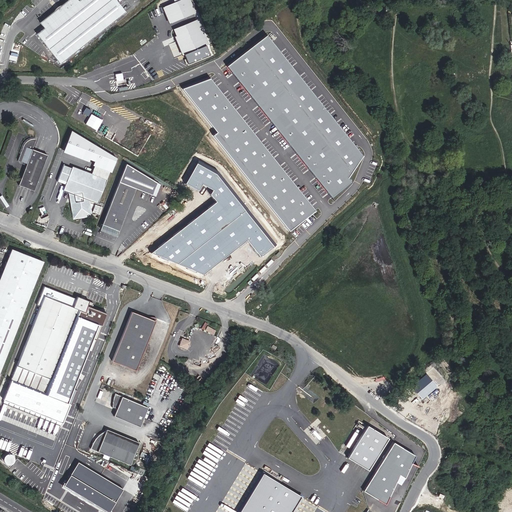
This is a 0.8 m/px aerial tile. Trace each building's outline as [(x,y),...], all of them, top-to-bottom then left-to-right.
[(60,64),(125,12),(115,0),(78,0),(78,1),(77,0),(67,0),(39,22),(44,28),(36,34),(60,64)] [(176,0),(162,6),(168,23),(193,14),(187,0),(176,0)] [(198,19),(172,27),(182,55),(184,54),(187,62),(211,54),(198,19)] [(267,37),(229,67),(331,196),(350,182),(347,178),(360,155),(267,37)] [(210,78),(182,88),(217,132),(213,135),(289,231),(315,211),(210,78)] [(34,191),(47,155),(32,149),(36,139),(33,138),(30,139),(27,140),(25,142),(24,144),(23,146),(18,161),(26,164),(18,185),(34,191)] [(94,166),(96,162),(91,160),(87,169),(81,166),(80,169),(91,174),(94,166)] [(157,182),(126,163),(102,224),(119,230),(135,188),(152,194),(157,182)] [(217,175),(196,163),(184,185),(197,191),(202,184),(216,202),(152,253),(204,272),(246,240),(258,257),(273,247),(217,175)] [(97,203),(109,172),(94,166),(91,174),(80,169),(72,166),(71,168),(63,165),(58,178),(66,182),(65,184),(63,190),(70,193),(74,194),(73,195),(74,202),(71,202),(74,218),(90,215),(88,199),(97,203)] [(155,196),(160,184),(157,182),(152,194),(155,196)] [(95,204),(93,211),(100,213),(102,207),(95,204)] [(0,369),(43,261),(11,249),(0,276),(0,369)] [(45,393),(78,310),(84,312),(88,301),(77,296),(76,299),(69,296),(69,297),(54,291),(54,290),(44,286),(36,305),(40,307),(41,307),(25,346),(24,346),(11,380),(45,393)] [(25,346),(41,307),(40,307),(24,346),(25,346)] [(135,370),(155,321),(131,311),(112,361),(135,370)] [(186,348),(189,341),(185,340),(184,342),(181,341),(179,346),(186,348)] [(139,427),(147,407),(128,399),(115,393),(113,399),(115,399),(114,402),(112,401),(112,407),(116,409),(113,416),(139,427)] [(426,398),(417,413),(423,417),(433,402),(426,398)] [(368,470),(387,438),(367,425),(347,458),(368,470)] [(129,464),(138,442),(106,429),(105,431),(101,433),(98,435),(97,439),(95,439),(92,443),(90,449),(129,464)] [(417,454),(395,441),(365,491),(388,504),(401,473),(407,476),(417,454)] [(291,511),(301,496),(262,473),(238,511),(291,511)]
